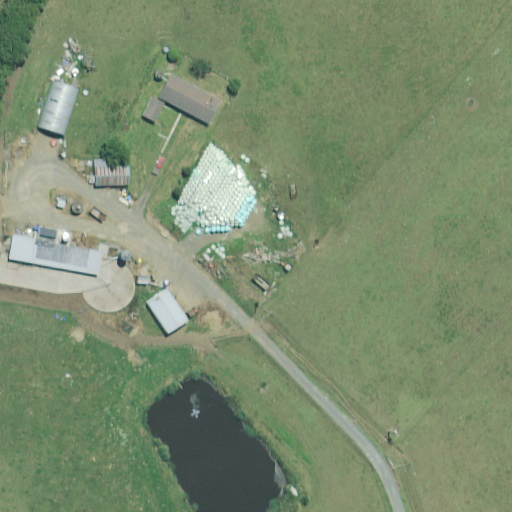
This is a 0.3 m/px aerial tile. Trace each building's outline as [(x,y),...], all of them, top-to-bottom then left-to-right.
[(219,101),(169,75),(157,98),(207,124),(219,101)] [(79,92),(53,83),(38,128),(64,137),(79,92)] [(163,106),(152,100),(142,117),(154,123),(163,106)] [(129,187),(129,167),(107,167),(107,161),(94,161),(94,187),(129,187)] [(56,230),(39,227),(37,236),(55,238),(56,230)] [(102,253),(12,237),(8,260),(98,276),(102,253)] [(188,321),(167,290),(147,304),(168,335),(188,321)]
